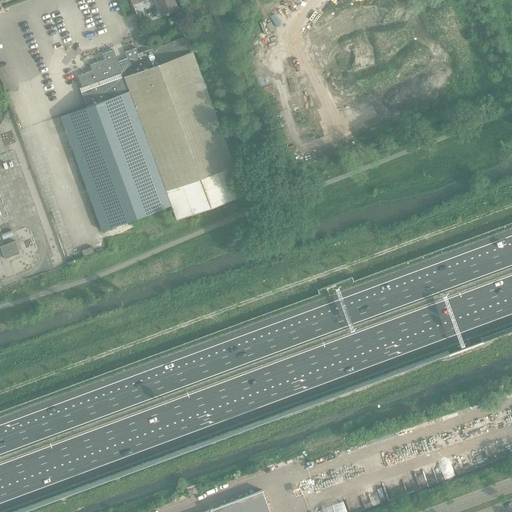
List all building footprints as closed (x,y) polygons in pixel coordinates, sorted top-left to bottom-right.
[(131,0),(133,4),(144,0),(160,0),(165,14),(161,15),(162,16),(166,14),(166,15),(170,14),(169,13),(179,10),(178,9),(175,3),(176,3),(175,3),(174,0),(131,0)] [(273,0),(270,0),(254,6),(257,17),(277,10),(273,0)] [(458,0),(450,0),(438,5),(441,14),(461,6),(458,0)] [(511,1),(503,5),(507,15),(511,13),(511,1)] [(461,6),(441,14),(445,23),(464,15),(461,6)] [(277,10),(257,17),(261,27),(281,20),(277,10)] [(139,13),(137,14),(134,15),(138,25),(143,23),(139,13)] [(464,15),(445,23),(448,32),(468,24),(464,15)] [(281,20),(261,27),(265,38),(285,30),(281,20)] [(468,24),(448,32),(452,41),(471,34),(468,24)] [(147,34),(145,35),(140,37),(144,47),(151,44),(147,34)] [(86,107),(61,116),(103,231),(172,205),(177,219),(246,195),(187,36),(146,52),(139,54),(137,49),(125,53),(127,58),(118,61),(114,50),(103,54),(105,60),(91,65),(93,71),(79,76),(83,88),(80,89),(86,107)] [(288,39),(268,46),(272,56),(291,48),(288,39)] [(291,48),(272,56),(275,65),(295,57),(291,48)] [(480,52),(462,59),(470,82),(489,75),(480,52)] [(295,57),(275,65),(278,74),(298,66),(295,57)] [(462,59),(444,66),(452,88),(470,82),(462,59)] [(298,66),(278,74),(282,83),(301,75),(298,66)] [(444,66),(426,72),(434,95),(452,88),(444,66)] [(426,72),(408,79),(416,101),(434,95),(426,72)] [(301,75),(282,83),(285,92),(305,84),(301,75)] [(408,79),(389,86),(397,108),(416,101),(408,79)] [(305,84),(285,92),(289,101),(308,94),(305,84)] [(385,87),(366,94),(374,117),(393,110),(385,87)] [(366,94),(348,101),(356,124),(374,117),(366,94)] [(348,101),(330,108),(338,130),(356,124),(348,101)] [(330,108),(312,114),(320,137),(338,130),(330,108)] [(312,114),(293,121),(301,144),(320,137),(312,114)] [(15,241),(0,247),(5,259),(20,254),(15,241)] [(270,511),(262,491),(205,511),(270,511)] [(347,511),(345,502),(322,509),(323,511),(347,511)]
